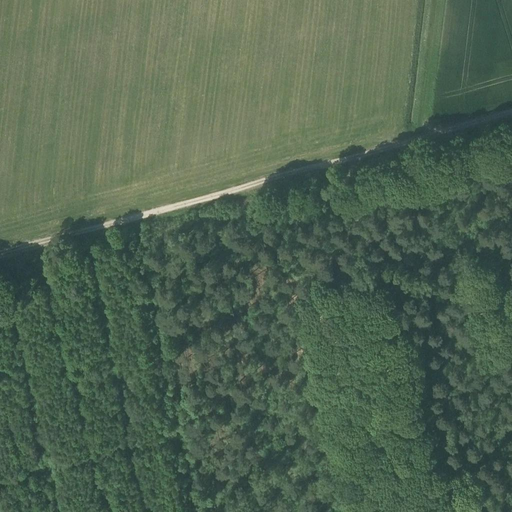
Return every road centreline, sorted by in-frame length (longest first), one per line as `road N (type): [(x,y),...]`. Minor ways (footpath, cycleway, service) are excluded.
road 1 (unclassified): [(511,112),(0,253)]
road 2 (track): [(132,218),(196,511)]
